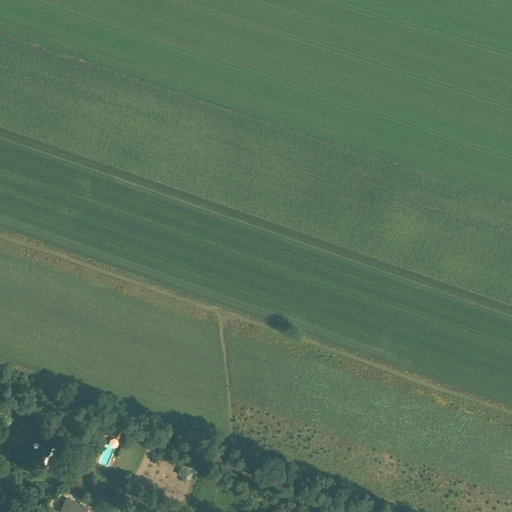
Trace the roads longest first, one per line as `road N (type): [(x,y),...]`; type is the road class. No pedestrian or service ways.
road 1 (track): [(0,236),(511,414)]
road 2 (track): [(218,312),(226,438)]
